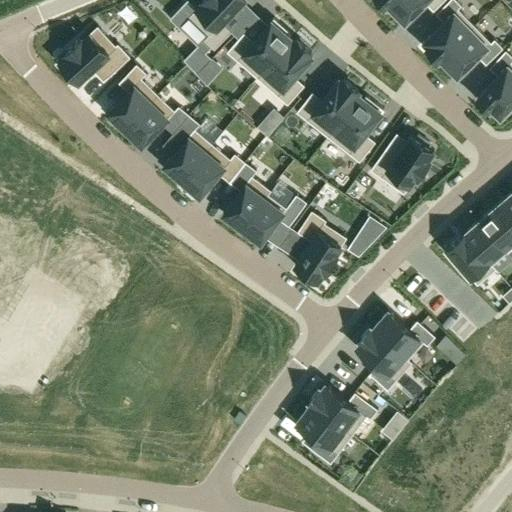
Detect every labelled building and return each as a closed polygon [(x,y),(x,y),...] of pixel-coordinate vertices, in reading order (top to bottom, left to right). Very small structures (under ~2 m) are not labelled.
[(198,44),(184,59),(196,72),(212,57),(206,51),(212,45),(214,48),(231,30),(232,29),(223,20),(239,4),(242,0),(203,0),(197,7),(190,14),(209,33),(198,44)] [(391,0),(388,3),(405,20),(425,1),(433,9),(442,0),(391,0)] [(444,20),(424,40),(429,45),(427,46),(439,59),(441,57),(475,24),(458,7),(462,4),(457,0),(447,0),(436,12),(444,20)] [(239,37),(227,50),(257,77),(292,37),(289,35),(291,32),(274,16),(268,23),(254,39),(244,31),(239,37)] [(475,24),(441,57),(457,74),(478,55),(486,63),(503,46),(494,37),(491,41),(475,24)] [(67,53),(59,60),(63,65),(61,67),(72,79),(74,76),(78,81),(96,64),(108,76),(130,55),(118,43),(118,42),(116,44),(98,25),(83,38),(82,36),(65,51),(67,53)] [(292,37),(257,77),(287,103),(304,84),(295,75),(312,55),(310,53),(311,51),(298,39),(296,38),(295,39),(292,37)] [(489,84),(477,97),(488,106),(490,108),(491,106),(500,115),(511,102),(511,60),(511,59),(511,54),(506,48),(489,66),(498,74),(489,84)] [(128,90),(108,111),(111,113),(108,116),(120,127),(122,125),(125,127),(158,93),(145,80),(141,77),(146,72),(137,63),(137,62),(119,81),(128,90)] [(312,90),(297,110),(328,135),(361,94),(358,92),(359,90),(343,77),(342,79),(339,77),(323,98),(319,96),(312,90)] [(158,93),(125,127),(142,144),(162,123),(173,131),(189,113),(179,104),(175,109),(158,93)] [(361,94),(328,135),(353,155),(359,160),(375,140),(365,132),(384,108),(366,94),(364,96),(361,94)] [(173,153),(164,163),(167,166),(165,169),(177,179),(179,176),(182,179),(213,142),(199,131),(195,127),(200,122),(189,113),(173,131),(183,140),(173,153)] [(262,120),(257,126),(267,135),(272,129),(262,120)] [(385,147),(371,168),(404,192),(415,176),(417,177),(430,159),(428,157),(434,149),(429,146),(431,143),(418,133),(416,136),(411,133),(407,138),(398,152),(396,155),(385,147)] [(0,181),(5,174),(0,171),(0,157),(8,145),(0,139),(0,181)] [(213,142),(182,179),(185,181),(183,184),(195,194),(197,192),(200,194),(219,172),(229,181),(246,160),(235,152),(230,157),(213,142)] [(8,177),(0,189),(0,202),(6,206),(11,198),(31,211),(54,175),(33,162),(19,184),(8,177)] [(252,174),(223,212),(242,226),(270,189),(252,174)] [(54,175),(31,211),(51,224),(46,232),(57,240),(71,218),(61,211),(75,189),(54,175)] [(270,189),(242,226),(261,241),(279,217),(289,225),(307,201),(296,193),(287,206),(282,203),(269,193),(271,189),(270,189)] [(511,190),(497,203),(511,220),(511,190)] [(511,220),(497,203),(481,217),(505,246),(509,250),(511,247),(511,220)] [(75,222),(60,243),(72,251),(77,243),(97,256),(120,220),(100,206),(85,228),(75,222)] [(311,239),(294,264),(318,280),(323,271),(325,273),(338,254),(336,252),(347,236),(343,233),(325,221),(326,218),(316,212),(312,209),(298,230),(311,239)] [(481,217),(464,231),(489,260),(505,246),(481,217)] [(121,220),(97,256),(117,269),(112,277),(123,284),(138,263),(127,256),(141,233),(121,220)] [(464,231),(446,247),(477,283),(495,268),(489,260),(464,231)] [(357,235),(348,248),(360,255),(370,244),(357,235)] [(141,266),(126,288),(138,295),(143,287),(163,300),(186,264),(166,251),(151,273),(141,266)] [(186,264),(163,300),(183,313),(178,321),(189,329),(204,307),(193,300),(207,278),(186,264)] [(511,285),(502,293),(509,300),(511,297),(511,285)] [(206,312),(192,333),(203,341),(208,333),(228,346),(252,310),(251,309),(231,296),(217,319),(206,312)] [(252,310),(228,346),(249,359),(243,367),(255,375),(269,353),(258,346),(273,324),(272,323),(273,321),(252,307),(251,309),(252,310)] [(388,309),(373,327),(411,362),(412,361),(408,358),(424,341),(427,344),(435,335),(417,319),(409,328),(388,309)] [(361,340),(357,345),(378,363),(370,372),(388,388),(411,362),(373,327),(371,326),(359,338),(361,340)] [(85,327),(81,334),(92,340),(96,333),(85,327)] [(96,333),(92,340),(102,346),(106,339),(96,333)] [(123,349),(120,356),(130,362),(134,355),(123,349)] [(64,351),(46,381),(65,392),(83,362),(64,351)] [(134,355),(130,362),(140,367),(144,361),(134,355)] [(83,362),(65,392),(83,403),(101,373),(83,362)] [(485,379),(478,387),(493,401),(502,392),(511,401),(511,373),(507,369),(492,385),(485,379)] [(161,371),(157,377),(167,384),(171,377),(161,371)] [(101,373),(83,403),(101,414),(116,390),(119,384),(101,373)] [(171,377),(167,384),(177,390),(181,383),(171,377)] [(320,386),(309,400),(311,401),(311,402),(352,433),(367,414),(371,417),(378,408),(355,390),(348,400),(326,383),(321,388),(320,386)] [(116,390),(102,414),(120,424),(137,395),(119,384),(116,390)] [(199,393),(195,400),(205,406),(209,399),(199,393)] [(137,395),(120,424),(139,435),(156,405),(137,395)] [(456,431),(486,458),(502,440),(478,419),(486,410),(472,398),(465,405),(473,412),(456,431)] [(209,399),(205,406),(215,412),(219,405),(209,399)] [(311,402),(296,421),(309,430),(319,438),(311,447),(331,462),(352,433),(311,402)] [(156,405),(139,435),(157,446),(174,416),(156,405)] [(174,416),(157,446),(175,457),(193,427),(174,416)] [(193,427),(175,457),(194,468),(212,438),(193,427)] [(434,441),(428,449),(442,461),(450,452),(474,472),(486,458),(456,431),(442,448),(434,441)] [(418,473),(404,491),(430,511),(438,511),(448,501),(424,481),(431,472),(417,461),(411,468),(418,473)]
